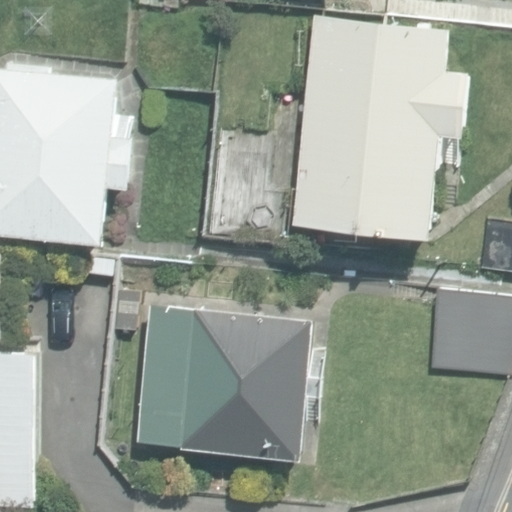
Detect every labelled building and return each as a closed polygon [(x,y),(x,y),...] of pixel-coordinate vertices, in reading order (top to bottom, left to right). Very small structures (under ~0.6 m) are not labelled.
[(301,221),(443,235),(453,131),(475,133),(481,71),(457,68),(461,28),(321,14),(301,221)] [(0,232),(115,241),(120,184),(136,185),(140,134),(123,133),(127,75),(57,70),(58,63),(15,59),(14,68),(0,66),(0,232)] [(283,213),(288,129),(205,124),(199,229),(282,234),(283,213)] [(488,266),(511,268),(511,218),(493,216),(488,266)] [(119,272),(120,254),(79,252),(78,270),(119,272)] [(435,365),(511,372),(511,293),(442,287),(435,365)] [(139,433),(306,449),(320,310),(152,294),(139,433)] [(0,503),(40,505),(43,355),(0,353),(0,503)]
